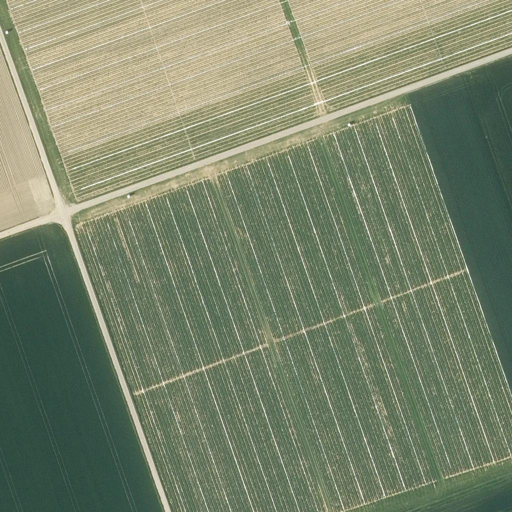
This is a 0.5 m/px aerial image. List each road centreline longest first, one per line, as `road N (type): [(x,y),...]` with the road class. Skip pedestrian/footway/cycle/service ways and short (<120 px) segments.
road 1 (track): [(0,240),(511,58)]
road 2 (track): [(0,21),(171,511)]
